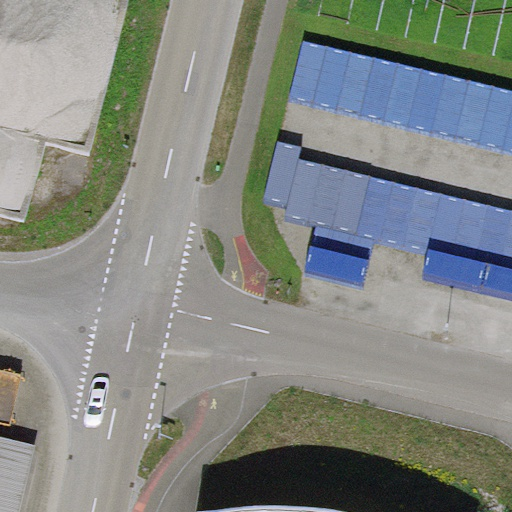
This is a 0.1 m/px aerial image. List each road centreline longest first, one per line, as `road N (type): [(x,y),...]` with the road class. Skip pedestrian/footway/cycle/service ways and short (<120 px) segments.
road 1 (residential): [(511,395),(233,324),(135,309)]
road 2 (residential): [(210,0),(135,309)]
road 3 (residential): [(135,309),(92,511)]
road 4 (residential): [(0,290),(135,309)]
